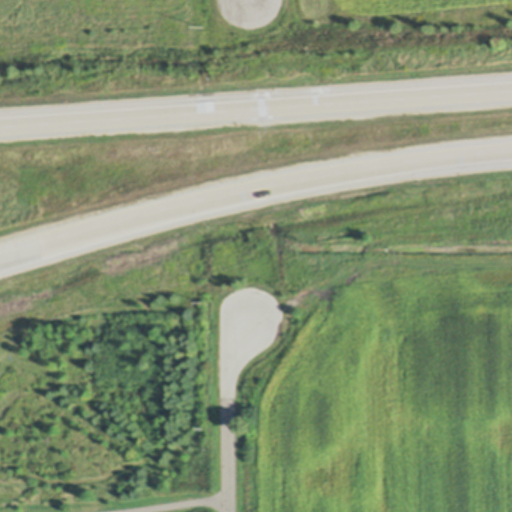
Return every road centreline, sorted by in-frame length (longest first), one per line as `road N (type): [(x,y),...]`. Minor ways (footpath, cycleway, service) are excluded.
road 1 (motorway): [(0,253),(271,185),(511,152)]
road 2 (motorway): [(511,91),(0,127)]
road 3 (track): [(252,321),(373,255),(380,239),(511,225)]
road 4 (residential): [(228,511),(227,390),(252,321)]
